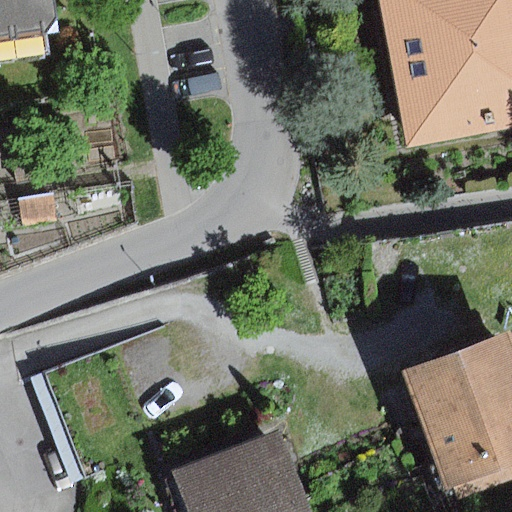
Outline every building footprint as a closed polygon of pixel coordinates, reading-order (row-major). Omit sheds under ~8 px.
[(47,0),(0,0),(0,36),(52,29),(47,0)] [(511,0),(381,0),(407,146),(511,127),(511,0)] [(511,333),(404,373),(448,491),(456,488),(461,500),(511,481),(511,333)] [(45,374),(31,379),(72,483),(86,477),(45,374)] [(311,511),(281,431),(175,471),(190,511),(311,511)]
